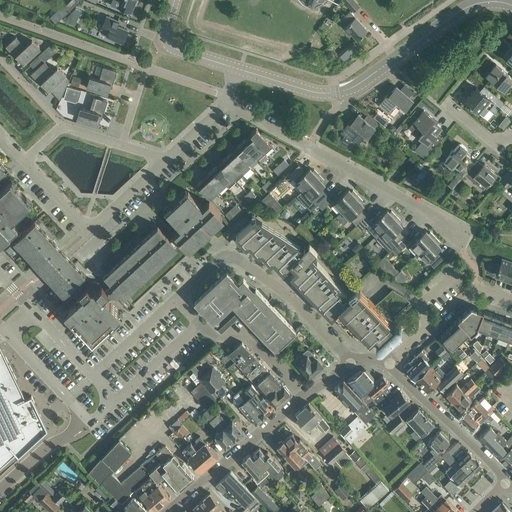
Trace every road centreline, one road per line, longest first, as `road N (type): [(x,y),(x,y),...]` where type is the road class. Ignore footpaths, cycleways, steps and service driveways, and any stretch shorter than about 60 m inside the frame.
road 1 (unclassified): [(237,68),(332,93),(462,8),(511,5)]
road 2 (residential): [(226,99),(466,239)]
road 3 (residential): [(167,511),(351,363)]
road 4 (residential): [(351,363),(295,301),(237,259),(218,258),(177,297)]
road 5 (residential): [(163,161),(92,228),(23,161)]
road 6 (residential): [(387,362),(508,482)]
